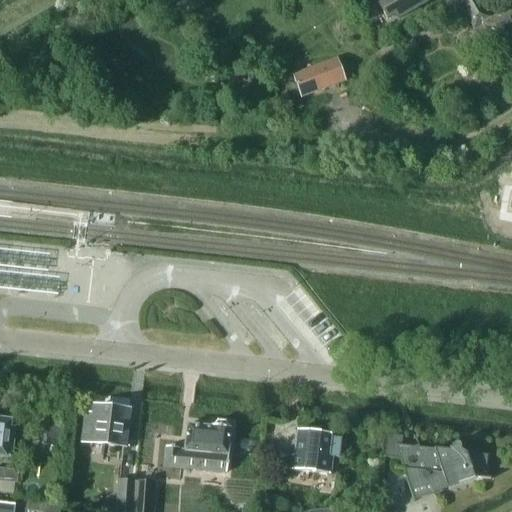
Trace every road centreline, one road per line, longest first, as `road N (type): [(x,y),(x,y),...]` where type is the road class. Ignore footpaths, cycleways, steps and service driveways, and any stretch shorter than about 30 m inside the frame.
road 1 (unclassified): [(511,397),(0,339)]
road 2 (track): [(511,116),(442,154),(400,152),(372,136),(361,114)]
